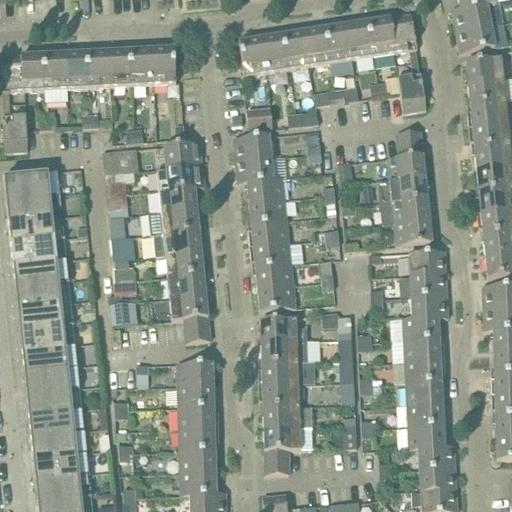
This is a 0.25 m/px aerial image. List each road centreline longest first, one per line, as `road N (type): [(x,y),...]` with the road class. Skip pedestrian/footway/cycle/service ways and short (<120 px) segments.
road 1 (residential): [(482,511),(477,431),(459,414),(463,249),(447,227),(436,124),(447,108),(428,0)]
road 2 (residential): [(240,511),(237,321),(203,20)]
road 3 (residential): [(0,38),(203,20)]
road 4 (residential): [(0,335),(18,511)]
road 5 (residential): [(203,20),(355,0)]
